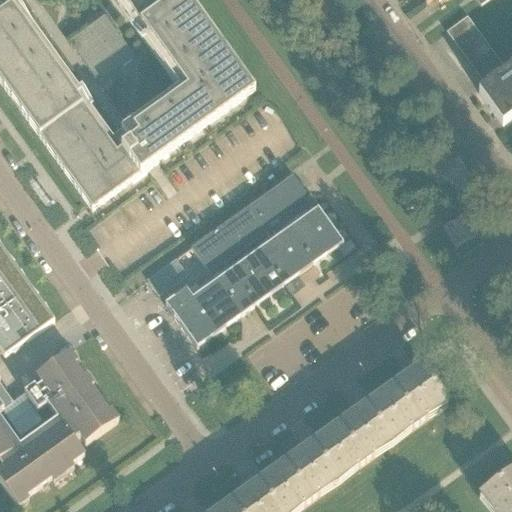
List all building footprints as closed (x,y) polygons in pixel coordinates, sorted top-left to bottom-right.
[(22,5),(0,20),(0,87),(92,215),(124,192),(133,185),(255,97),(184,0),(118,0),(123,5),(188,95),(133,134),(125,141),(130,148),(126,150),(22,5)] [(474,0),(480,8),(491,0),(495,0),(496,1),(498,0),(474,0)] [(104,18),(68,44),(98,86),(135,60),(104,18)] [(466,20),(446,34),(454,45),(474,30),(466,20)] [(461,55),(481,40),(474,30),(454,45),(461,55)] [(469,65),(488,50),(481,40),(461,55),(469,65)] [(476,75),(496,61),(488,50),(469,65),(476,75)] [(496,61),(476,75),(484,85),(503,71),(496,61)] [(511,120),(511,70),(479,95),(502,127),(511,120)] [(209,276),(224,265),(231,274),(317,212),(292,178),(191,251),(209,276)] [(256,184),(245,191),(252,201),(262,194),(256,184)] [(209,276),(165,308),(196,353),(343,248),(317,212),(231,274),(224,265),(209,276)] [(0,354),(4,361),(54,325),(0,250),(0,354)] [(187,278),(176,262),(147,283),(158,299),(187,278)] [(0,466),(3,471),(0,473),(0,485),(18,510),(28,503),(26,500),(51,482),(53,485),(73,471),(71,468),(84,459),(73,444),(79,439),(85,448),(118,424),(111,413),(108,415),(90,391),(93,389),(85,378),(82,380),(74,368),(77,366),(69,356),(65,359),(36,379),(42,387),(36,392),(35,390),(34,389),(24,396),(25,397),(13,405),(0,386),(0,466)] [(392,447),(447,408),(420,370),(366,409),(392,447)] [(392,447),(366,409),(311,448),(338,485),(392,447)] [(298,511),(338,485),(311,448),(257,486),(275,511),(298,511)] [(511,511),(511,476),(480,500),(488,511),(511,511)] [(275,511),(257,486),(221,511),(275,511)]
